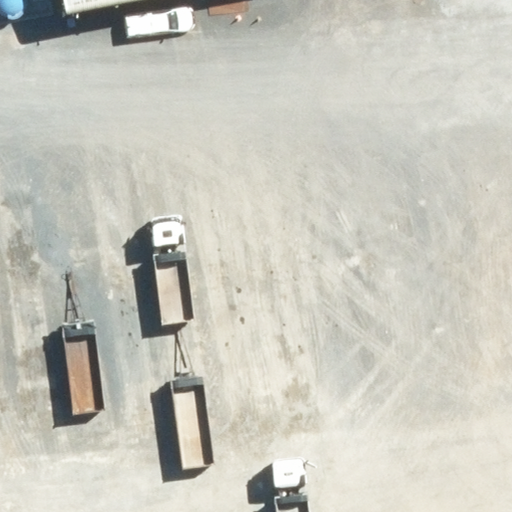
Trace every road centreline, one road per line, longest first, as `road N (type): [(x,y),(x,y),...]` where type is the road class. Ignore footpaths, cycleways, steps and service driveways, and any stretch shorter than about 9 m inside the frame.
road 1 (unknown): [(0,67),(107,77),(346,49),(511,14)]
road 2 (unknown): [(107,77),(364,511)]
road 3 (unknown): [(238,511),(83,492),(0,492)]
